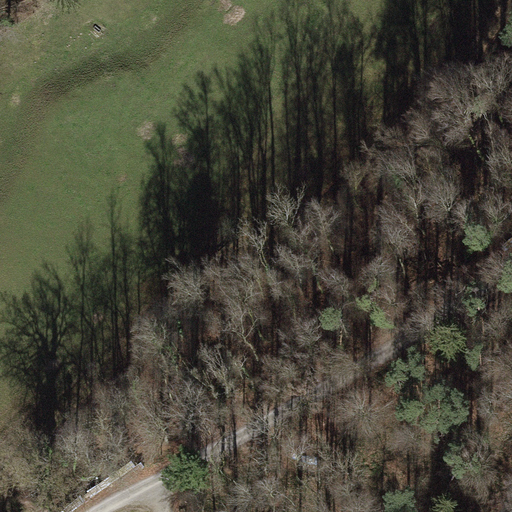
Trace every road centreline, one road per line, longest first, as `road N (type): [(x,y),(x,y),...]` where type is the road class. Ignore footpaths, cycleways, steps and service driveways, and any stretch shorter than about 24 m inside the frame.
road 1 (track): [(0,485),(76,396),(271,258),(466,75),(511,20)]
road 2 (track): [(511,263),(443,316),(94,511)]
